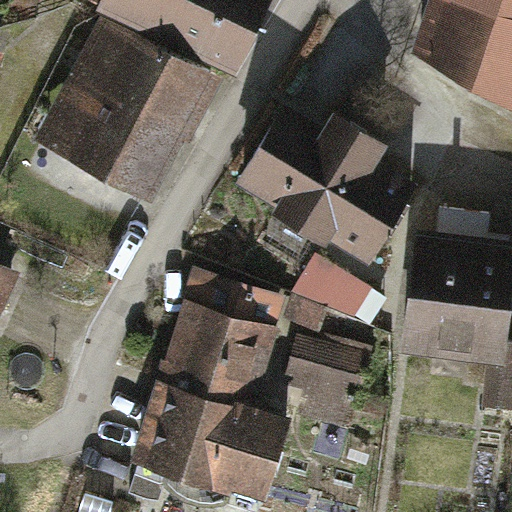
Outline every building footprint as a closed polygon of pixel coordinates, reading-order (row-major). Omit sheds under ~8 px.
[(272,0),(59,0),(58,4),(233,85),(272,0)] [(511,0),(431,0),(413,61),(511,112),(511,0)] [(95,28),(36,141),(150,201),(210,88),(95,28)] [(422,178),(288,108),(239,202),(373,272),(422,178)] [(511,264),(511,242),(417,232),(403,357),(501,368),(511,264)] [(374,291),(312,260),(286,312),(348,343),(374,291)] [(0,319),(21,277),(0,267),(0,319)] [(277,332),(177,302),(130,462),(262,501),(288,415),(255,406),(277,332)] [(374,357),(295,336),(282,383),(310,391),(302,422),(352,436),(374,357)]
